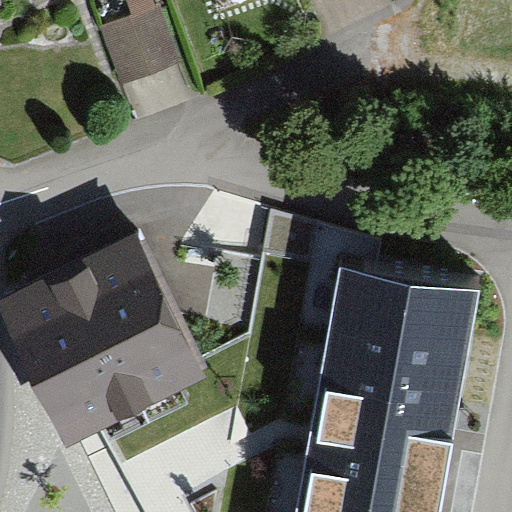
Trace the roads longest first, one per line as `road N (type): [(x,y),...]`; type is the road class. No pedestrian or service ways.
road 1 (residential): [(511,218),(407,207),(247,167),(194,142),(187,127)]
road 2 (residential): [(187,127),(421,27)]
road 3 (residential): [(187,127),(0,201)]
